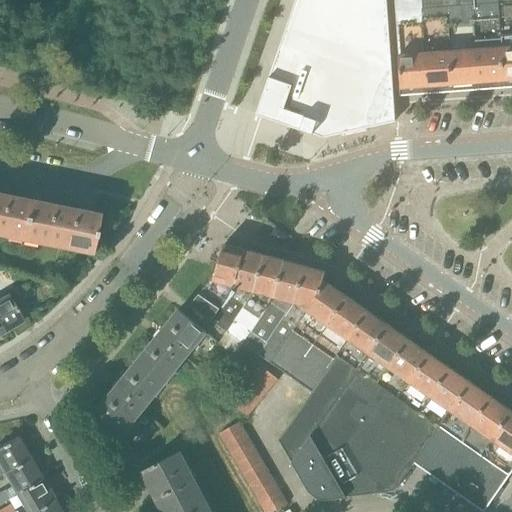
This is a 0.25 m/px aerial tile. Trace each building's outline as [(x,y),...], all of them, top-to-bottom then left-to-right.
[(295,0),(257,114),(324,138),(396,122),(394,105),(393,88),(387,0),(295,0)] [(428,86),(454,84),(447,0),(394,0),(399,56),(401,88),(428,86)] [(447,0),(454,84),(504,80),(501,38),(499,3),(498,0),(447,0)] [(511,0),(498,0),(499,3),(501,38),(504,80),(511,79),(511,0)] [(0,235),(21,239),(29,200),(0,193),(0,235)] [(29,200),(21,239),(90,254),(99,214),(29,200)] [(213,277),(190,305),(191,306),(211,321),(235,284),(242,258),(244,253),(244,251),(244,250),(224,245),(214,278),(213,277)] [(235,284),(211,321),(227,333),(255,290),(263,262),(264,258),(264,256),(244,250),(244,251),(244,253),(242,258),(235,284)] [(255,290),(227,333),(243,344),(275,295),(282,269),(284,264),(285,262),(285,261),(264,256),(264,258),(263,262),(255,290)] [(275,295),(243,344),(258,355),(268,341),(267,340),(296,300),(303,275),(304,269),(305,267),(285,261),(285,262),(284,264),(282,269),(275,295)] [(268,341),(258,355),(269,362),(296,323),(325,282),(323,281),(326,273),(305,267),(304,269),(303,275),(296,300),(267,340),(268,341)] [(296,323),(269,362),(271,363),(291,377),(347,297),(344,295),(345,293),(344,292),(332,284),(331,286),(325,282),(296,323)] [(0,329),(2,333),(23,320),(8,295),(0,299),(0,329)] [(347,297),(291,377),(310,390),(365,310),(363,308),(363,306),(352,298),(349,299),(347,297)] [(138,361),(165,383),(206,332),(179,310),(138,361)] [(312,392),(278,440),(309,491),(310,493),(312,494),(314,496),(316,497),(318,498),(321,499),(323,499),(326,499),(328,499),(395,491),(414,463),(470,383),(467,381),(468,378),(436,356),(437,353),(437,352),(428,346),(421,341),(418,343),(393,326),(391,328),(385,324),(385,321),(370,310),(368,312),(365,310),(310,390),(312,392)] [(124,434),(165,383),(138,361),(96,412),(124,434)] [(270,389),(278,380),(259,364),(252,373),(270,389)] [(252,373),(244,382),(262,398),(270,389),(252,373)] [(236,390),(254,407),(262,398),(244,382),(236,390)] [(470,383),(414,463),(455,492),(511,411),(470,383)] [(247,415),(254,407),(236,390),(229,399),(247,415)] [(511,411),(455,492),(484,511),(511,472),(511,411)] [(240,422),(220,433),(226,444),(245,433),(240,423),(241,423),(240,422)] [(245,433),(226,444),(232,454),(252,442),(251,442),(245,433)] [(0,465),(4,473),(29,458),(17,437),(0,447),(0,465)] [(252,442),(232,454),(238,464),(257,453),(251,443),(253,443),(252,442)] [(163,511),(194,511),(205,507),(208,505),(180,452),(180,451),(156,463),(142,470),(163,511)] [(257,453),(238,464),(244,474),(264,462),(263,463),(257,453)] [(16,493),(42,479),(29,458),(4,473),(12,486),(16,493)] [(264,462),(244,474),(250,484),(269,473),(263,464),(264,463),(264,462)] [(269,473),(250,484),(256,494),(276,483),(276,482),(274,483),(269,473)] [(16,493),(17,494),(27,511),(32,511),(54,499),(42,479),(16,493)] [(276,483),(256,494),(262,504),(281,493),(275,484),(276,483)] [(4,491),(0,493),(0,503),(9,498),(4,491)] [(281,493),(262,504),(266,511),(272,511),(288,503),(287,502),(286,503),(281,493)] [(61,511),(54,499),(32,511),(61,511)]
